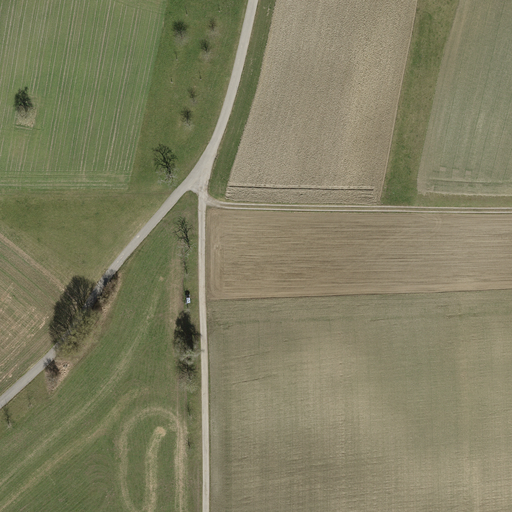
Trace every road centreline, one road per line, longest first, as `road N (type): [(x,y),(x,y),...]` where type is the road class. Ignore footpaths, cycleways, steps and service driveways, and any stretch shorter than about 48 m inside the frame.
road 1 (unclassified): [(255,0),(232,93),(201,169),(101,284),(48,360),(0,407)]
road 2 (track): [(204,511),(201,169)]
road 3 (track): [(201,205),(511,208)]
